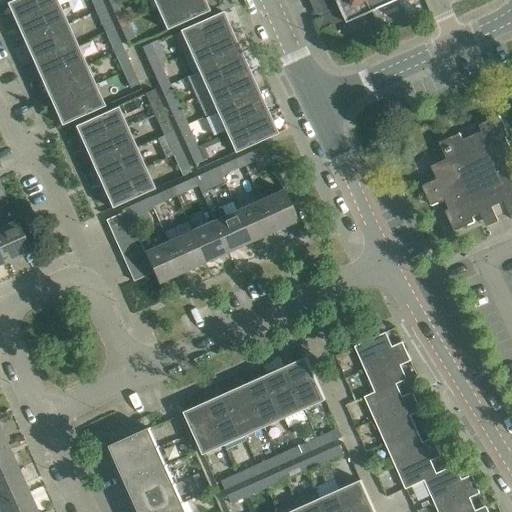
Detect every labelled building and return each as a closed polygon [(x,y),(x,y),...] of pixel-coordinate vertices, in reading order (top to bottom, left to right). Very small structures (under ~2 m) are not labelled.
[(11,0),(10,1),(6,3),(15,23),(58,4),(56,0),(11,0)] [(101,4),(99,0),(89,0),(93,8),(101,4)] [(152,0),(156,9),(175,0),(152,0)] [(204,0),(175,0),(156,9),(166,29),(209,10),(204,0)] [(335,5),(332,0),(328,0),(312,8),(315,15),(321,17),(341,9),(338,4),(335,5)] [(363,15),(372,11),(367,0),(332,0),(335,5),(338,4),(341,9),(347,23),(353,20),(355,24),(365,19),(363,15)] [(367,0),(372,11),(379,26),(399,17),(392,2),(397,0),(367,0)] [(15,23),(24,44),(67,25),(58,4),(15,23)] [(112,9),(119,25),(127,21),(120,5),(112,9)] [(179,31),(188,51),(232,32),(222,11),(179,31)] [(112,29),(105,12),(96,16),(104,33),(112,29)] [(119,25),(126,41),(135,38),(127,21),(119,25)] [(33,64),(76,45),(67,25),(24,44),(33,64)] [(112,29),(104,33),(111,48),(119,45),(112,29)] [(241,52),(232,32),(188,51),(198,72),(241,52)] [(151,68),(159,65),(166,62),(156,41),(142,48),(151,68)] [(85,65),(76,45),(33,64),(42,84),(85,65)] [(130,69),(123,52),(114,56),(122,73),(130,69)] [(198,72),(207,92),(250,72),(241,52),(198,72)] [(51,104),(94,85),(85,65),(42,84),(51,104)] [(151,68),(158,84),(167,80),(159,65),(151,68)] [(137,85),(130,69),(122,73),(129,88),(137,85)] [(259,92),(250,72),(207,92),(216,112),(259,92)] [(104,106),(94,85),(51,104),(61,125),(104,106)] [(162,92),(169,109),(178,105),(170,88),(162,92)] [(145,94),(155,114),(163,111),(154,90),(145,94)] [(216,112),(225,132),(268,113),(259,92),(216,112)] [(169,109),(176,124),(185,121),(178,105),(169,109)] [(83,147),(126,127),(117,106),(74,126),(83,147)] [(163,111),(155,114),(162,131),(171,127),(163,111)] [(277,133),(268,113),(225,132),(234,153),(277,133)] [(511,218),(511,150),(506,137),(509,135),(500,115),(479,124),(482,130),(463,139),(460,132),(439,142),(447,158),(431,165),(437,178),(422,185),(431,206),(445,200),(449,209),(445,210),(454,231),(475,222),(473,216),(480,213),(487,227),(499,221),(492,206),(504,201),(511,218)] [(135,147),(126,127),(83,147),(92,167),(135,147)] [(187,149),(196,145),(188,128),(180,132),(187,149)] [(164,135),(156,138),(166,158),(173,155),(181,151),(174,135),(172,131),(164,135)] [(216,138),(198,146),(204,159),(211,156),(208,150),(219,145),(216,138)] [(187,149),(194,164),(203,161),(196,145),(187,149)] [(264,146),(246,154),(250,162),(255,160),(259,169),(272,164),(267,154),(264,146)] [(101,187),(144,168),(135,147),(92,167),(101,187)] [(189,167),(181,151),(173,155),(180,171),(189,167)] [(234,159),(217,167),(221,175),(238,168),(234,159)] [(200,175),(194,177),(198,186),(202,195),(225,184),(221,175),(217,167),(200,175)] [(154,188),(144,168),(101,187),(111,208),(154,188)] [(194,177),(171,188),(175,196),(198,186),(194,177)] [(171,188),(154,195),(158,204),(175,196),(171,188)] [(259,200),(273,231),(297,220),(283,189),(259,200)] [(259,200),(236,210),(250,241),(273,231),(259,200)] [(124,209),(125,211),(128,217),(146,209),(142,201),(124,209)] [(221,206),(209,212),(213,221),(227,252),(250,241),(236,210),(226,215),(221,206)] [(11,210),(0,215),(0,248),(6,261),(29,251),(16,220),(11,210)] [(125,211),(106,220),(110,230),(130,221),(128,217),(125,211)] [(110,230),(115,240),(134,231),(130,221),(110,230)] [(213,221),(190,231),(204,262),(227,252),(213,221)] [(119,250),(139,241),(134,231),(115,240),(119,250)] [(204,262),(190,231),(167,241),(181,272),(204,262)] [(119,250),(124,260),(144,252),(139,241),(119,250)] [(167,241),(144,252),(148,262),(153,272),(158,283),(181,272),(167,241)] [(144,252),(124,260),(128,271),(148,262),(144,252)] [(128,271),(133,281),(153,272),(148,262),(128,271)] [(354,346),(365,370),(407,351),(402,342),(392,346),(385,332),(354,346)] [(411,361),(407,351),(365,370),(375,392),(375,393),(406,379),(400,365),(411,361)] [(304,409),(325,400),(306,357),(285,366),(304,409)] [(284,419),(304,409),(285,366),(265,376),(284,419)] [(284,419),(265,376),(245,385),(264,428),(284,419)] [(407,379),(406,379),(375,393),(375,392),(364,397),(375,420),(417,401),(412,392),(402,397),(396,384),(407,379)] [(244,437),(264,428),(245,385),(224,394),(244,437)] [(244,437),(224,394),(204,403),(224,446),(244,437)] [(417,401),(375,420),(385,443),(416,429),(410,416),(421,411),(417,401)] [(203,455),(224,446),(204,403),(184,412),(203,455)] [(111,468),(158,446),(150,427),(102,449),(111,468)] [(385,443),(395,466),(437,447),(433,437),(422,442),(416,429),(385,443)] [(333,431),(317,438),(321,447),(337,439),(333,431)] [(305,454),(321,447),(317,438),(301,445),(305,454)] [(7,445),(0,448),(0,476),(17,468),(7,445)] [(340,445),(324,452),(327,461),(343,453),(340,445)] [(167,465),(158,446),(111,468),(119,487),(167,465)] [(395,466),(405,489),(424,481),(424,480),(437,474),(436,473),(431,461),(441,456),(437,447),(395,466)] [(293,449),(277,456),(281,465),(297,457),(293,449)] [(311,468),(327,461),(324,452),(307,459),(311,468)] [(265,472),(281,465),(277,456),(261,463),(265,472)] [(300,463),(283,470),(287,479),(303,471),(300,463)] [(175,484),(167,465),(119,487),(127,505),(175,484)] [(424,480),(424,481),(434,503),(476,484),(472,474),(461,479),(455,465),(436,473),(437,474),(424,480)] [(253,467),(237,474),(240,483),(257,475),(253,467)] [(17,468),(0,476),(0,504),(28,491),(17,468)] [(283,470),(267,477),(271,486),(287,479),(283,470)] [(225,490),(240,483),(237,474),(221,481),(225,490)] [(375,511),(361,480),(340,489),(350,511),(375,511)] [(259,481),(243,488),(247,497),(263,489),(259,481)] [(162,511),(184,502),(175,484),(127,505),(130,511),(162,511)] [(476,484),(434,503),(438,511),(473,511),(476,511),(470,498),(480,493),(476,484)] [(231,504),(247,497),(243,488),(227,495),(231,504)] [(320,498),(326,511),(350,511),(340,489),(320,498)] [(36,511),(28,491),(0,504),(0,511),(36,511)] [(326,511),(320,498),(300,507),(301,511),(326,511)] [(188,511),(184,502),(162,511),(188,511)]
